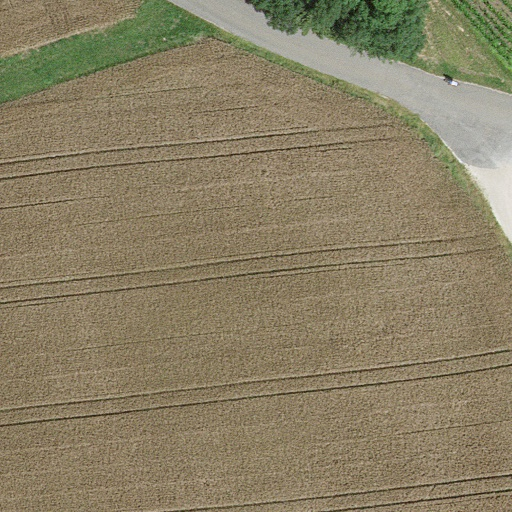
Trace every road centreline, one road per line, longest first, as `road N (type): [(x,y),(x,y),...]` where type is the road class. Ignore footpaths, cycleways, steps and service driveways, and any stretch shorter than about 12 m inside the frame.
road 1 (unclassified): [(205,0),(479,116)]
road 2 (track): [(221,8),(0,96)]
